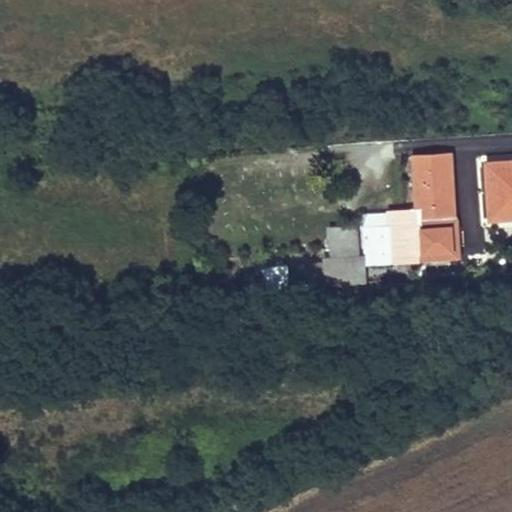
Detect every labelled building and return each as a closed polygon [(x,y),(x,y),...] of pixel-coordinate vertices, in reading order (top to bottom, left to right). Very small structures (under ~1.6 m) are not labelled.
[(455,213),(451,155),(413,157),(417,215),(455,213)] [(511,162),(489,164),(493,217),(511,215),(511,162)] [(395,262),(392,212),(362,213),(366,264),(395,262)] [(458,256),(456,222),(417,224),(419,258),(458,256)] [(326,280),(325,262),(287,265),(289,282),(326,280)] [(354,278),(353,266),(330,268),(331,280),(354,278)]
